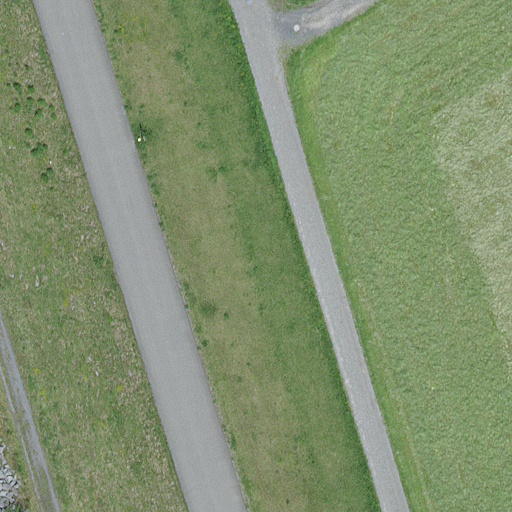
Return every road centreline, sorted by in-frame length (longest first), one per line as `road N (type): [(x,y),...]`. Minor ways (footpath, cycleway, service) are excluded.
road 1 (unclassified): [(63,0),(221,511)]
road 2 (track): [(259,43),(399,511)]
road 3 (track): [(55,511),(0,340)]
